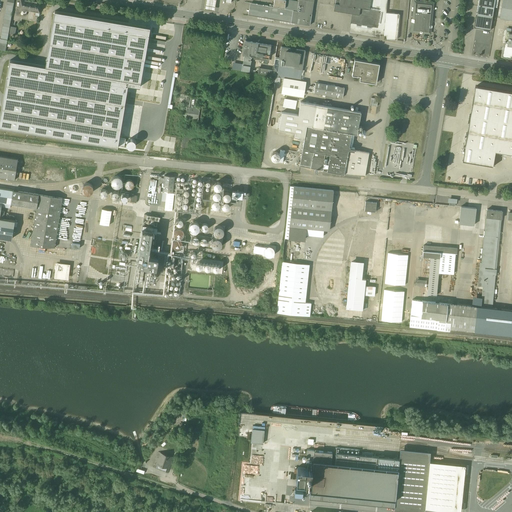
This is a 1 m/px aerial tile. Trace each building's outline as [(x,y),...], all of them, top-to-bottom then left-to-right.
[(7,0),(0,41),(0,49),(5,51),(14,0),(7,0)] [(31,0),(20,0),(19,8),(29,9),(31,0)] [(42,1),(37,0),(31,0),(29,9),(40,11),(42,1)] [(205,0),(205,2),(204,8),(215,10),(216,4),(216,0),(205,0)] [(274,0),(273,6),(251,2),(249,14),(310,25),(314,0),(274,0)] [(370,0),(340,0),(339,5),(361,8),(369,9),(370,0)] [(370,0),(369,9),(361,8),(360,15),(352,13),(349,33),(380,38),(380,35),(383,35),(386,13),(386,0),(370,0)] [(419,0),(414,0),(411,31),(413,31),(430,33),(432,33),(435,1),(419,0)] [(495,0),(479,0),(475,27),(491,30),(495,0)] [(511,0),(502,0),(500,19),(511,20),(511,0)] [(339,5),(335,4),(334,11),(352,13),(360,15),(361,8),(339,5)] [(150,27),(55,11),(45,66),(10,60),(0,115),(0,126),(117,147),(118,145),(119,137),(128,85),(140,87),(150,27)] [(399,14),(386,13),(383,35),(387,36),(387,39),(396,40),(399,14)] [(271,45),(258,43),(258,42),(251,41),(245,40),(243,51),(243,53),(244,53),(244,58),(244,59),(243,59),(242,70),(249,72),(251,59),(256,59),(269,61),(271,45)] [(511,58),(511,46),(508,46),(504,45),(502,57),(511,58)] [(305,51),(281,46),(279,59),(282,59),(284,60),(283,62),(283,66),(302,69),(305,51)] [(311,53),(308,64),(312,65),(313,60),(312,60),(312,57),(316,58),(317,54),(311,53)] [(280,77),(281,77),(301,80),(302,69),(283,66),(283,62),(281,62),(282,59),(279,59),(275,58),(273,69),(268,69),(267,75),(280,77)] [(376,83),(379,63),(355,59),(352,75),(358,76),(360,76),(359,80),(376,83)] [(284,78),(281,93),(303,97),(305,82),(284,78)] [(315,83),(314,93),(342,98),(344,88),(315,83)] [(511,91),(476,86),(463,161),(494,166),(496,151),(511,153),(511,91)] [(287,109),(292,110),(292,113),(295,114),(297,107),(295,107),(296,100),(283,97),(282,106),(287,107),(287,109)] [(369,104),(376,105),(378,98),(371,97),(369,104)] [(361,112),(301,102),(300,101),(298,115),(282,112),(279,129),(295,132),(294,137),(304,139),(299,166),(311,168),(322,170),(327,171),(344,174),(365,176),(369,153),(355,150),(355,149),(355,148),(349,147),(351,133),(357,134),(359,124),(361,112)] [(183,116),(196,118),(197,108),(185,106),(183,116)] [(269,160),(283,161),(284,150),(278,150),(278,152),(270,151),(269,160)] [(18,159),(0,156),(0,177),(15,180),(18,159)] [(175,176),(164,175),(163,192),(166,192),(173,193),(175,176)] [(111,181),(111,182),(112,184),(112,185),(113,186),(115,187),(116,187),(118,187),(119,186),(120,185),(121,183),(121,182),(121,180),(120,179),(119,178),(118,177),(116,177),(115,177),(113,178),(112,179),(111,181)] [(125,185),(125,187),(126,188),(128,189),(130,189),(131,189),(133,187),(134,186),(134,184),(133,183),(132,181),(131,180),(129,180),(127,181),(126,182),(125,183),(125,185)] [(81,187),(81,188),(81,190),(82,191),(83,192),(85,193),(86,193),(88,193),(89,192),(90,191),(91,189),(91,188),(91,186),(90,185),(89,184),(87,183),(86,183),(84,183),(83,184),(82,185),(81,187)] [(333,191),(294,187),(292,207),(331,211),(333,191)] [(0,236),(12,239),(15,220),(3,219),(4,211),(0,210),(2,202),(10,204),(36,208),(37,208),(39,194),(0,188),(0,236)] [(129,194),(121,193),(119,200),(127,201),(129,194)] [(39,194),(37,208),(36,208),(30,245),(55,247),(63,198),(39,194)] [(364,201),(364,211),(376,211),(376,202),(364,201)] [(329,230),(331,211),(292,207),(290,226),(307,228),(329,230)] [(479,209),(466,207),(465,220),(477,222),(479,209)] [(109,225),(110,209),(100,209),(99,224),(109,225)] [(487,210),(486,217),(501,219),(502,211),(487,210)] [(150,215),(149,219),(153,220),(152,225),(156,226),(159,217),(150,215)] [(501,219),(486,217),(482,263),(480,263),(478,286),(483,287),(481,307),(492,308),(501,219)] [(189,226),(189,228),(189,229),(190,230),(191,232),(192,232),(194,232),(196,232),(197,231),(198,230),(199,229),(199,227),(199,226),(198,224),(197,223),(195,222),(194,222),(192,223),(191,223),(190,225),(189,226)] [(157,229),(142,226),(137,260),(139,260),(135,280),(142,281),(144,266),(156,268),(157,263),(152,262),(153,257),(153,253),(158,253),(160,244),(158,244),(157,247),(154,247),(156,237),(160,238),(161,233),(157,232),(157,229)] [(213,229),(213,231),(213,233),(214,234),(215,235),(217,236),(218,236),(220,236),(221,235),(222,234),(223,232),(223,231),(223,229),(222,228),(221,227),(219,226),(218,226),(216,226),(215,227),(214,228),(213,229)] [(305,242),(307,228),(290,226),(289,240),(305,242)] [(174,232),(174,234),(174,235),(175,236),(176,238),(177,238),(179,238),(181,238),(182,237),(183,236),(184,235),(184,233),(184,232),(183,230),(182,229),(180,229),(179,228),(177,229),(176,229),(175,231),(174,232)] [(211,242),(211,243),(211,245),(212,246),(213,247),(215,248),(216,248),(218,248),(219,247),(220,246),(221,244),(221,243),(221,241),(220,240),(219,239),(218,238),(216,238),(214,238),(213,239),(212,240),(211,242)] [(173,243),(172,245),(173,246),(174,248),(175,249),(176,249),(178,250),(179,249),(181,249),(182,247),(182,246),(183,244),(182,243),(181,241),(180,240),(179,240),(177,240),(176,240),(174,241),(173,242),(173,243)] [(405,284),(407,254),(386,252),(384,282),(405,284)] [(455,254),(440,252),(439,258),(438,273),(453,274),(455,254)] [(439,258),(431,257),(427,301),(436,302),(438,273),(439,258)] [(309,264),(282,261),(277,311),(304,314),(309,264)] [(363,262),(351,261),(346,308),(362,309),(364,294),(365,286),(365,279),(362,279),(363,262)] [(54,262),(53,277),(67,278),(69,263),(54,262)] [(365,286),(364,294),(374,295),(375,287),(365,286)] [(383,289),(380,319),(401,321),(403,290),(383,289)] [(436,302),(427,301),(419,300),(418,303),(412,302),(411,317),(409,317),(409,320),(430,324),(430,319),(450,322),(449,328),(490,332),(492,308),(481,307),(436,302)] [(511,309),(492,308),(490,332),(511,334),(511,309)] [(264,430),(252,428),(251,442),(263,443),(264,430)] [(307,449),(300,449),(298,461),(306,461),(306,462),(313,463),(312,468),(305,468),(297,467),(296,480),(304,481),(311,482),(310,490),(309,498),(394,506),(394,511),(401,511),(424,511),(425,509),(451,511),(460,511),(465,465),(429,462),(430,452),(400,449),(399,459),(358,455),(336,452),(335,465),(331,465),(332,452),(307,450),(307,449)] [(168,471),(173,456),(159,451),(154,466),(168,471)]
